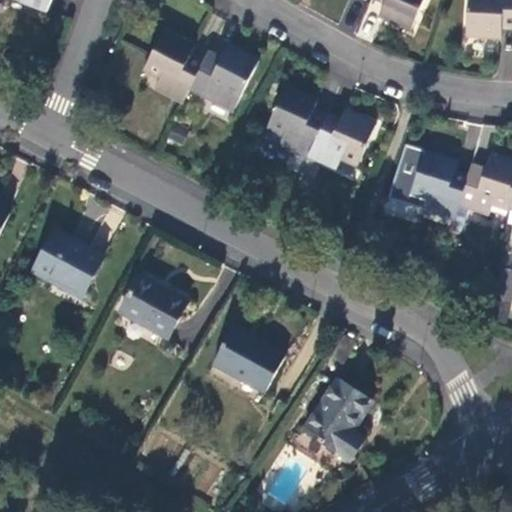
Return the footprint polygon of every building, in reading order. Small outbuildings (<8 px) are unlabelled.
[(52,0),(21,0),(48,10),(52,0)] [(387,0),(386,5),(381,17),(413,32),(427,0),(387,0)] [(504,20),(511,20),(511,0),(469,0),(467,39),(503,41),(504,32),(504,20)] [(157,89),(184,103),(191,90),(201,71),(189,64),(194,53),(197,46),(166,30),(146,70),(162,78),(157,89)] [(219,65),(207,60),(201,71),(191,90),(235,112),(262,61),(230,45),(224,57),(219,65)] [(224,57),(211,50),(207,60),(219,65),(224,57)] [(201,71),(207,60),(194,53),(189,64),(201,71)] [(312,119),(318,108),(320,100),(288,85),(269,128),(286,136),(281,145),(309,157),(324,124),(312,119)] [(324,123),(329,113),(318,108),(312,119),(324,124),(324,123)] [(347,110),(343,117),(338,129),(324,123),(324,124),(309,157),(301,177),(315,182),(324,162),(339,169),(344,158),(359,165),(379,124),(347,110)] [(343,117),(329,111),(329,113),(324,123),(338,129),(343,117)] [(426,209),(455,220),(461,205),(467,186),(453,181),(458,169),(460,162),(428,151),(412,194),(429,201),(426,209)] [(494,203),(510,209),(511,204),(511,162),(492,155),(488,167),(485,177),(472,171),(471,174),(467,186),(461,205),(489,215),(494,203)] [(488,167),(475,162),(472,171),(485,177),(488,167)] [(471,174),(458,169),(453,181),(467,186),(471,174)] [(301,177),(297,186),(311,191),(315,182),(301,177)] [(0,238),(13,212),(0,204),(0,238)] [(105,257),(57,232),(36,272),(84,297),(105,257)] [(511,303),(511,274),(500,273),(496,302),(511,303)] [(189,303),(143,276),(123,312),(170,338),(189,303)] [(288,357),(237,328),(215,365),(267,393),(288,357)] [(341,378),(307,430),(352,460),(367,438),(356,430),(376,401),(341,378)]
